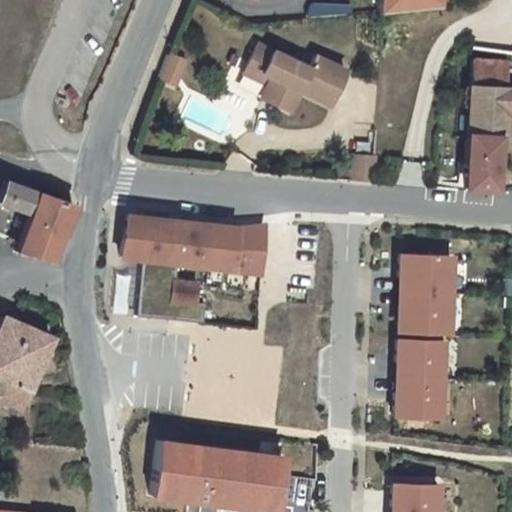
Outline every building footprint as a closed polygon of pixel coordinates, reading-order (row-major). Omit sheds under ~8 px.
[(434,0),(374,0),(374,6),(434,10),(434,0)] [(343,72),(311,54),(304,67),(254,42),(242,64),(275,80),(264,102),(284,112),(294,91),(325,106),(343,72)] [(475,48),(473,82),(507,85),(509,50),(475,48)] [(164,56),(155,80),(172,85),(177,71),(171,69),(174,60),(164,56)] [(275,80),(242,64),(239,71),(264,84),(256,98),(264,102),(275,80)] [(511,84),(507,85),(473,82),(470,116),(465,182),(493,184),(496,136),(506,137),(508,110),(511,110),(511,84)] [(370,158),(350,156),(348,181),(369,182),(370,158)] [(3,206),(27,213),(33,190),(10,181),(3,206)] [(74,204),(70,202),(33,190),(27,213),(20,242),(18,251),(56,259),(63,226),(69,227),(74,204)] [(147,253),(141,313),(174,316),(206,320),(209,296),(199,295),(201,276),(179,274),(180,256),(184,218),(164,216),(123,212),(119,251),(147,253)] [(184,218),(180,256),(263,265),(267,227),(232,223),(184,218)] [(443,256),(388,254),(385,332),(440,334),(443,256)] [(0,418),(2,407),(28,416),(55,342),(3,324),(0,331),(0,418)] [(436,342),(385,340),(382,417),(432,419),(436,342)] [(157,436),(150,497),(273,511),(281,511),(289,452),(157,436)] [(423,511),(425,490),(379,489),(378,511),(423,511)]
